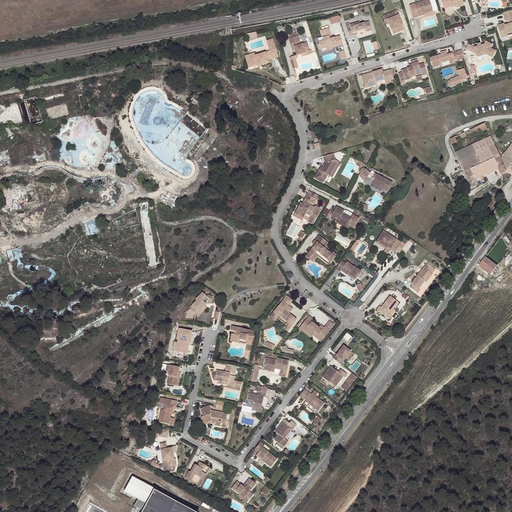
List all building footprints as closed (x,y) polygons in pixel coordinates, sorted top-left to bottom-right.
[(424,13),(433,11),(430,0),(428,0),(411,5),(415,18),(420,17),(419,14),(424,13)] [(511,9),(503,11),(505,19),(511,18),(511,9)] [(396,17),(396,14),(384,17),(385,22),(388,21),(389,25),(390,31),(403,28),(399,16),(396,17)] [(330,17),(332,24),(341,21),(339,15),(330,17)] [(347,27),(350,35),(354,34),(352,29),(356,28),(357,31),(366,28),(367,31),(372,29),(369,20),(360,23),(360,21),(350,23),(351,26),(347,27)] [(497,24),(499,29),(502,29),(504,33),(511,30),(511,21),(506,24),(506,22),(497,24)] [(319,41),(321,48),(326,46),(327,47),(333,46),(343,43),(341,35),(331,38),(329,32),(331,32),(330,27),(321,30),(325,40),(319,41)] [(502,29),(499,29),(502,38),(511,34),(511,30),(504,33),(502,29)] [(299,38),(290,41),(292,50),(295,49),(296,53),(297,58),(302,57),(311,54),(308,45),(302,47),(299,38)] [(481,44),(477,46),(474,46),(469,43),(467,48),(474,52),(476,51),(477,54),(482,52),(483,55),(488,54),(491,56),(494,48),(491,46),(492,44),(487,40),(484,44),(481,44)] [(464,54),(463,49),(457,51),(459,59),(465,57),(464,54)] [(451,61),(457,59),(455,52),(449,53),(448,50),(441,52),(441,54),(430,57),(433,66),(443,63),(443,61),(450,59),(451,61)] [(253,55),(244,58),(247,70),(257,67),(257,68),(267,65),(266,62),(277,59),(275,52),(264,55),(254,58),(253,55)] [(298,61),(297,57),(292,59),(293,59),(290,60),(293,72),(299,70),(296,61),(298,61)] [(417,75),(427,72),(424,63),(420,64),(418,59),(412,61),(412,64),(408,65),(409,67),(403,69),(403,71),(399,72),(401,80),(405,79),(417,75)] [(391,79),(394,78),(393,74),(391,69),(383,71),(382,69),(364,75),(367,84),(374,82),(382,79),(383,82),(385,81),(391,79)] [(460,76),(451,79),(450,79),(449,80),(448,82),(448,84),(449,85),(451,86),(453,86),(456,85),(456,84),(461,82),(461,79),(462,79),(461,76),(460,69),(458,70),(460,76)] [(365,87),(375,84),(374,82),(367,84),(364,75),(361,75),(365,87)] [(487,129),(484,123),(463,132),(465,136),(471,133),(471,132),(475,130),(476,131),(480,129),(481,131),(487,129)] [(449,139),(449,143),(450,144),(459,140),(459,138),(465,136),(463,132),(463,133),(449,139)] [(490,136),(469,145),(484,176),(498,170),(499,174),(506,171),(511,175),(511,145),(501,159),(490,136)] [(484,176),(469,145),(454,152),(470,188),(477,185),(475,180),(484,176)] [(325,157),(327,164),(325,167),(326,168),(324,171),(321,170),(317,178),(326,183),(328,180),(330,176),(333,177),(340,161),(337,160),(336,156),(333,157),(333,154),(325,157)] [(343,162),(340,161),(333,177),(335,178),(343,162)] [(372,183),(372,184),(380,188),(378,190),(382,193),(384,190),(388,192),(394,183),(375,173),(374,175),(372,174),(367,169),(366,169),(361,174),(365,180),(368,177),(372,180),(371,181),(372,183)] [(317,199),(319,195),(310,190),(305,199),(308,200),(306,204),(303,203),(301,202),(297,212),(305,217),(306,215),(311,218),(310,220),(309,221),(314,223),(322,208),(317,205),(316,207),(314,206),(312,205),(313,203),(315,204),(317,199)] [(344,214),(345,212),(346,210),(339,206),(335,212),(332,210),(332,211),(329,216),(328,217),(332,220),(334,218),(339,221),(348,226),(350,223),(356,227),(361,218),(359,217),(354,215),(354,216),(348,213),(347,215),(344,214)] [(348,226),(339,221),(338,223),(347,228),(354,231),(356,227),(350,223),(348,226)] [(384,231),(378,241),(388,247),(391,249),(393,247),(398,240),(384,231)] [(321,234),(317,240),(319,242),(317,245),(311,252),(315,256),(318,252),(320,250),(329,258),(331,256),(334,259),(338,253),(336,251),(334,253),(327,247),(324,245),(328,240),(321,234)] [(402,242),(398,240),(393,247),(397,250),(402,242)] [(390,251),(391,249),(388,247),(378,241),(377,242),(386,248),(390,251)] [(402,242),(397,250),(401,253),(406,245),(402,242)] [(351,250),(354,252),(359,245),(358,244),(356,243),(351,250)] [(315,256),(311,252),(308,256),(315,262),(321,255),(318,252),(315,256)] [(486,257),(479,266),(491,274),(497,266),(486,257)] [(349,263),(344,260),(337,269),(342,272),(344,270),(350,275),(351,273),(358,278),(364,270),(357,264),(355,265),(350,261),(349,263)] [(425,267),(418,276),(420,277),(427,268),(425,267)] [(420,277),(418,276),(413,283),(414,284),(412,287),(418,293),(421,291),(419,289),(426,281),(427,282),(434,274),(427,268),(420,277)] [(192,310),(190,313),(190,314),(189,314),(189,317),(197,317),(198,314),(209,304),(209,303),(212,299),(210,296),(208,294),(204,296),(201,300),(201,301),(197,304),(193,309),(194,309),(192,310)] [(293,300),(287,295),(271,317),(275,321),(278,318),(280,316),(288,322),(286,325),(284,328),(288,332),(297,320),(290,314),(294,309),(295,309),(290,305),(293,300)] [(214,296),(210,296),(212,299),(209,303),(209,304),(198,314),(197,317),(199,319),(210,309),(210,304),(216,304),(217,298),(214,296)] [(390,313),(395,308),(399,302),(391,296),(383,306),(381,305),(377,309),(389,319),(392,315),(390,313)] [(310,315),(304,324),(308,327),(307,329),(314,335),(321,341),(330,330),(326,326),(325,328),(322,331),(319,328),(320,327),(313,321),(315,319),(310,315)] [(288,322),(280,316),(278,318),(286,325),(288,322)] [(326,326),(330,330),(335,324),(331,320),(326,326)] [(248,334),(249,330),(232,326),(231,330),(234,331),(237,331),(237,335),(234,334),(232,334),(230,341),(239,343),(240,340),(252,343),(254,335),(248,334)] [(178,342),(176,351),(185,353),(187,345),(185,344),(186,340),(191,341),(193,332),(181,329),(179,339),(180,339),(179,343),(178,342)] [(307,329),(304,332),(312,338),(314,335),(307,329)] [(353,336),(348,332),(344,337),(349,341),(350,340),(352,342),(355,338),(353,336)] [(276,346),(268,341),(266,345),(274,350),(276,346)] [(289,348),(287,345),(284,347),(282,345),(280,348),(284,351),(285,350),(286,352),(295,354),(295,350),(289,348)] [(334,357),(340,362),(343,359),(345,360),(353,351),(346,345),(338,354),(337,353),(334,357)] [(265,369),(276,371),(277,367),(282,369),(280,373),(288,374),(290,361),(278,358),(278,360),(268,357),(265,369)] [(236,371),(237,365),(228,363),(226,370),(226,373),(223,373),(224,370),(218,369),(215,379),(224,381),(229,382),(228,384),(234,385),(234,382),(236,375),(230,375),(231,370),(236,371)] [(171,375),(169,384),(177,386),(179,377),(177,376),(178,373),(182,373),(184,368),(173,365),(171,375)] [(331,367),(324,375),(328,379),(327,381),(336,388),(345,377),(346,378),(349,374),(342,369),(339,373),(331,367)] [(357,381),(352,377),(344,387),(349,391),(357,381)] [(234,385),(233,389),(241,391),(242,383),(234,382),(234,385)] [(266,396),(268,387),(260,385),(258,394),(251,393),(248,405),(254,407),(254,405),(260,406),(259,411),(263,411),(264,407),(263,407),(265,399),(263,399),(263,396),(265,396),(266,396)] [(306,395),(309,391),(306,389),(300,396),(303,399),(304,398),(306,395)] [(317,395),(314,392),(312,394),(309,397),(307,400),(306,401),(319,411),(326,402),(317,395)] [(180,397),(169,395),(168,399),(162,398),(161,403),(167,405),(166,410),(163,409),(161,422),(171,424),(172,417),(173,412),(174,412),(175,406),(177,407),(178,407),(180,397)] [(226,409),(228,402),(218,400),(217,404),(220,404),(219,407),(226,409)] [(229,411),(219,410),(219,411),(212,409),(212,407),(207,405),(202,407),(205,415),(203,416),(205,422),(214,419),(218,420),(218,422),(218,424),(222,424),(223,421),(227,422),(227,418),(229,411)] [(323,419),(320,416),(314,423),(318,426),(323,419)] [(296,425),(291,422),(287,419),(277,430),(281,434),(277,439),(281,443),(286,447),(290,441),(287,438),(296,425)] [(170,430),(162,428),(161,436),(170,437),(170,430)] [(260,453),(259,454),(265,459),(263,460),(272,467),(279,458),(265,448),(266,445),(262,442),(257,449),(260,453)] [(167,443),(160,444),(161,449),(163,459),(163,460),(169,460),(169,465),(176,465),(176,458),(175,458),(173,448),(168,448),(167,443)] [(190,473),(186,470),(181,480),(184,482),(186,479),(197,486),(203,474),(200,472),(203,466),(199,463),(197,467),(196,467),(194,471),(192,470),(190,473)] [(186,479),(184,482),(199,490),(206,476),(203,474),(197,486),(186,479)] [(241,494),(246,497),(247,495),(251,499),(255,494),(251,491),(257,482),(251,478),(248,482),(249,483),(246,487),(244,486),(240,482),(235,489),(241,494)] [(272,489),(267,485),(262,492),(268,496),(272,489)] [(187,511),(152,493),(145,505),(141,502),(137,510),(139,511),(138,511),(187,511)] [(246,497),(241,494),(240,495),(249,502),(251,499),(247,495),(246,497)]
